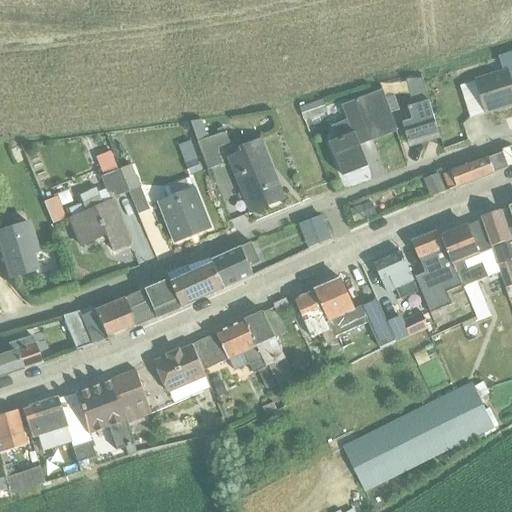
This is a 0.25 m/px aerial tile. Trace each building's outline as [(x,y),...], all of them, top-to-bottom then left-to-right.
[(476,81),(485,113),(486,114),(511,105),(511,80),(509,70),(475,80),(476,81)] [(409,143),(439,134),(422,78),(405,79),(412,105),(408,106),(412,118),(402,121),(409,143)] [(485,113),(476,81),(460,86),(470,117),(485,113)] [(391,87),(382,90),(390,113),(400,110),(391,87)] [(390,113),(382,90),(342,106),(348,121),(333,127),(338,140),(331,143),(344,176),(368,167),(360,145),(396,131),(390,113)] [(324,100),(300,108),(305,121),(328,113),(324,100)] [(201,122),(191,123),(209,170),(224,165),(218,148),(231,144),(227,132),(207,139),(201,122)] [(439,134),(409,143),(410,148),(441,138),(439,134)] [(241,152),(229,157),(252,213),(285,200),(260,139),(239,147),(241,152)] [(503,153),(508,167),(511,165),(511,152),(510,147),(502,150),(503,153)] [(131,192),(122,169),(119,171),(112,152),(97,158),(104,176),(102,177),(107,190),(99,193),(98,189),(79,196),(85,212),(69,218),(80,247),(108,236),(115,252),(133,245),(115,200),(112,201),(109,194),(115,192),(117,197),(131,192)] [(508,167),(503,153),(444,175),(450,191),(509,168),(508,167)] [(198,159),(186,164),(191,176),(202,171),(198,159)] [(132,165),(122,169),(131,192),(140,215),(151,210),(132,165)] [(438,174),(425,180),(432,197),(445,191),(438,174)] [(169,198),(159,202),(176,243),(211,229),(191,178),(165,188),(169,198)] [(61,189),(66,202),(77,199),(73,185),(61,189)] [(56,197),(45,202),(53,222),(64,218),(56,197)] [(371,203),(350,211),(355,222),(376,215),(371,203)] [(511,240),(511,212),(511,208),(482,219),(483,220),(502,273),(507,288),(511,286),(511,258),(506,242),(511,240)] [(322,216),(299,225),(308,248),(331,238),(322,216)] [(483,220),(443,237),(463,286),(477,321),(492,316),(478,282),(502,273),(483,220)] [(28,223),(0,231),(0,267),(4,280),(35,270),(30,255),(37,253),(28,223)] [(463,286),(443,237),(441,231),(413,242),(425,274),(416,277),(435,321),(456,312),(448,293),(463,286)] [(252,244),(212,262),(225,289),(254,276),(251,268),(261,263),(252,244)] [(402,253),(376,265),(388,294),(397,290),(401,300),(420,292),(402,253)] [(225,289),(212,262),(211,258),(192,265),(168,275),(170,280),(183,308),(225,289)] [(183,308),(170,280),(154,288),(151,282),(140,287),(142,292),(147,290),(159,318),(183,308)] [(341,280),(315,291),(336,337),(368,324),(378,347),(395,340),(386,320),(377,300),(354,310),(341,280)] [(147,290),(142,292),(94,311),(92,307),(78,312),(62,317),(76,351),(106,340),(159,319),(159,318),(147,290)] [(296,300),(288,304),(292,312),(304,337),(311,334),(314,339),(324,335),(334,358),(344,354),(336,337),(315,291),(296,300)] [(275,308),(245,321),(267,367),(269,366),(281,391),(298,383),(277,339),(288,333),(281,317),(292,312),(288,304),(286,299),(274,305),(275,308)] [(401,313),(386,320),(395,340),(397,343),(410,336),(404,321),(401,313)] [(422,313),(404,321),(410,336),(410,337),(429,330),(422,313)] [(245,321),(194,345),(205,371),(230,360),(235,371),(250,364),(255,374),(259,372),(267,389),(276,385),(267,367),(245,321)] [(0,377),(40,364),(31,335),(0,346),(0,377)] [(205,371),(194,345),(192,346),(193,347),(155,364),(169,395),(171,394),(208,378),(205,371)] [(137,371),(111,381),(126,425),(154,414),(137,371)] [(220,377),(213,380),(215,384),(214,385),(218,397),(228,394),(223,381),(222,382),(220,377)] [(208,378),(171,394),(175,403),(211,387),(208,378)] [(111,381),(73,395),(88,435),(108,428),(115,451),(124,449),(126,456),(135,453),(126,425),(111,381)] [(472,382),(343,447),(354,470),(366,493),(495,428),(499,426),(490,408),(486,410),(480,399),(490,394),(484,382),(474,387),(472,382)] [(88,435),(73,395),(56,400),(56,398),(27,407),(28,409),(21,411),(30,439),(37,437),(42,452),(71,443),(79,468),(96,462),(88,435)] [(15,411),(0,415),(0,460),(1,464),(8,462),(5,452),(26,446),(15,411)] [(12,464),(2,467),(10,496),(45,483),(39,466),(15,475),(12,464)]
